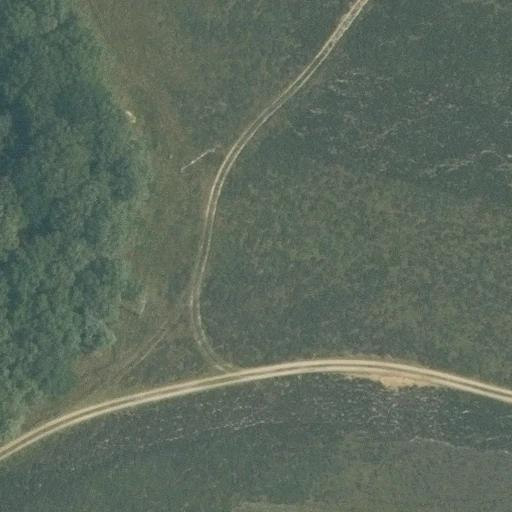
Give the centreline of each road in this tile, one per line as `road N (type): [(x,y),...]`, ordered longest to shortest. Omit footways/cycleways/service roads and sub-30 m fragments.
road 1 (track): [(511,394),(306,370),(191,384),(66,416),(0,453)]
road 2 (track): [(66,416),(166,325),(190,280),(222,168),(363,0)]
